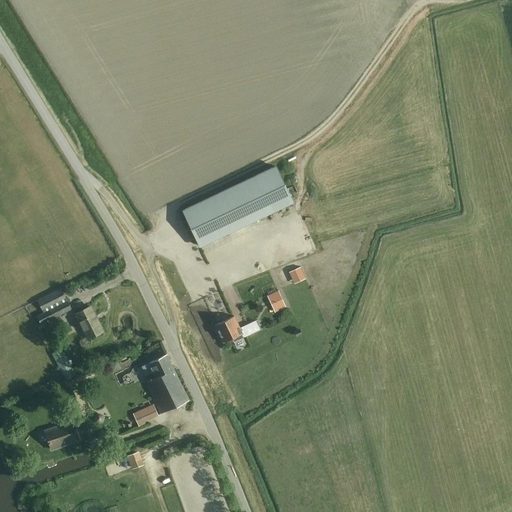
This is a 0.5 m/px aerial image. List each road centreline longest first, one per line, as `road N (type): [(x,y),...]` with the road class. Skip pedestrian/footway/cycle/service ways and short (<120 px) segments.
road 1 (unclassified): [(246,511),(135,268),(0,44)]
road 2 (track): [(289,234),(300,212),(304,164),(418,19),(474,0)]
